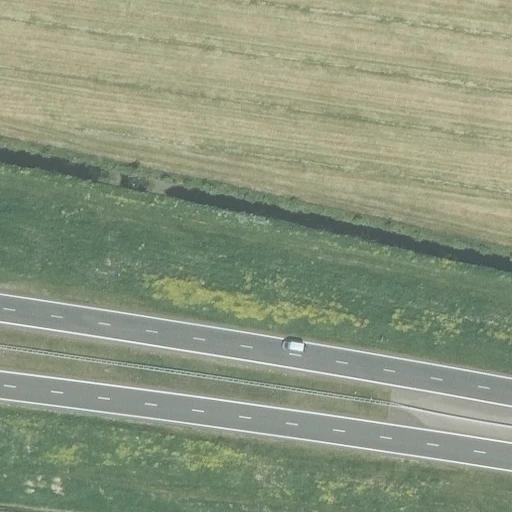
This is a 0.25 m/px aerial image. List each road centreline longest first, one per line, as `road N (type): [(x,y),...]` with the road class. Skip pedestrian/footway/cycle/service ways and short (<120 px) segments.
road 1 (trunk): [(511,393),(0,310)]
road 2 (trunk): [(0,387),(511,458)]
